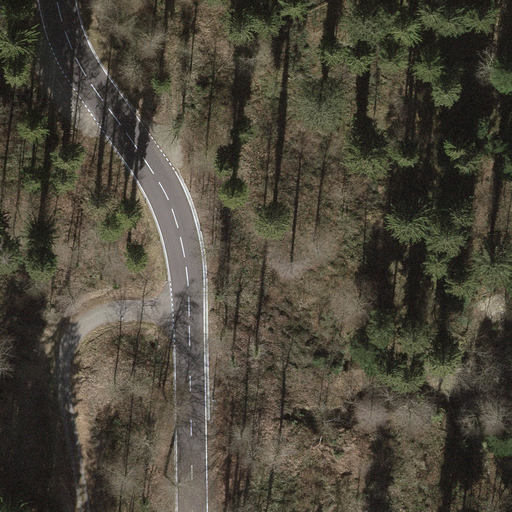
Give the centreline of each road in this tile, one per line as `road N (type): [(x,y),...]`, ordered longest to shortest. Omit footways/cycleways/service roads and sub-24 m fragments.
road 1 (tertiary): [(194,511),(181,243),(162,188),(67,42),(58,0)]
road 2 (track): [(189,316),(134,309),(104,315),(68,341),(60,383),(84,511)]
